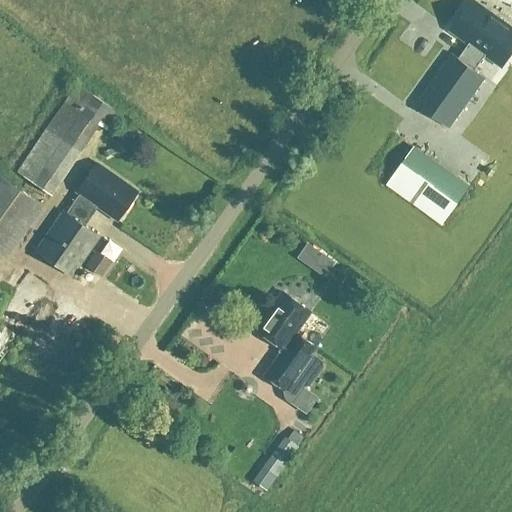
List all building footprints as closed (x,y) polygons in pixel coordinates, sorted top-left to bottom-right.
[(449,127),(485,77),(475,70),(486,54),(502,66),(511,51),(511,29),(472,1),(452,30),(470,43),(459,58),(452,53),(452,54),(417,104),(449,127)] [(112,132),(124,114),(77,83),(18,169),(52,195),(100,125),(112,132)] [(461,131),(485,152),(511,120),(511,104),(497,90),(461,131)] [(126,139),(136,124),(126,118),(116,132),(126,139)] [(442,225),(471,186),(414,146),(386,184),(442,225)] [(117,220),(137,191),(96,163),(76,191),(79,193),(66,212),(64,211),(36,250),(72,276),(100,236),(85,225),(97,206),(117,220)] [(0,169),(0,245),(6,250),(43,202),(0,169)] [(107,273),(112,254),(97,251),(92,269),(107,273)] [(0,348),(7,353),(39,300),(22,290),(0,325),(0,348)] [(311,354),(316,347),(296,333),(311,313),(282,292),(255,330),(282,350),(264,376),(286,391),(285,394),(286,398),(291,401),(303,384),(309,383),(321,367),(319,360),(311,354)] [(276,477),(298,446),(288,440),(266,471),(276,477)]
